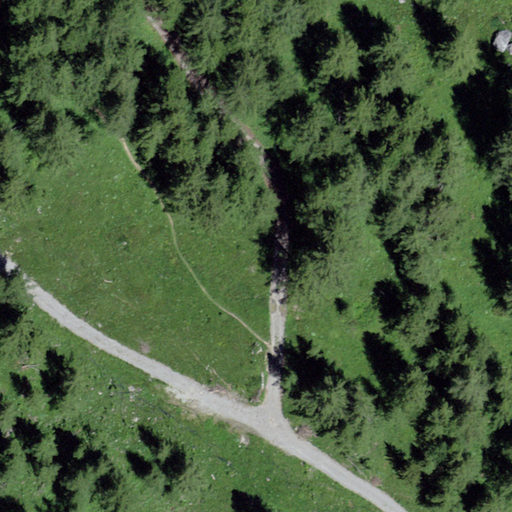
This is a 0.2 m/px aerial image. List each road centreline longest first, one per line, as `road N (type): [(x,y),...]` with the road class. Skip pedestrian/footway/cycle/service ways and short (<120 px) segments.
road 1 (track): [(395,511),(273,432),(87,332),(0,260)]
road 2 (track): [(275,356),(274,195),(255,140),(134,0)]
